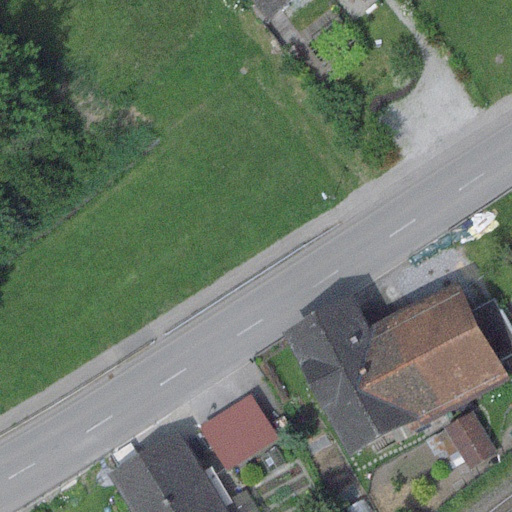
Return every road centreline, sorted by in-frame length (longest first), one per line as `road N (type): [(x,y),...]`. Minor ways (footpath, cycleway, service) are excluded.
road 1 (tertiary): [(511,154),(63,448),(0,481)]
road 2 (unknown): [(383,0),(497,164)]
